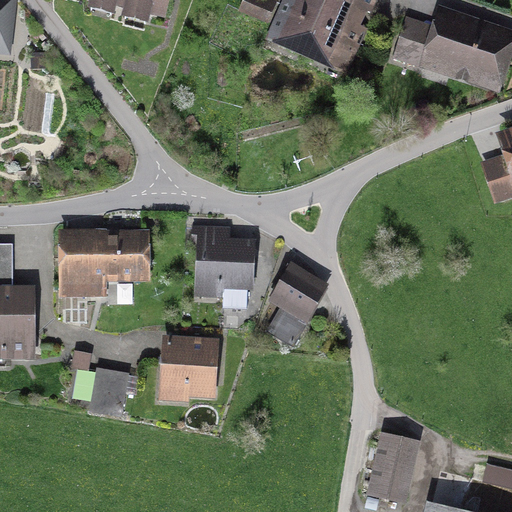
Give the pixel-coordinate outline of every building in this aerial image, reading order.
[(104,0),(162,15),(166,0),(104,0)] [(263,20),(270,5),(259,0),(247,0),(243,11),(263,20)] [(277,37),(305,50),(320,14),(326,2),(327,0),(300,0),(298,4),(293,2),(277,37)] [(327,0),(326,2),(320,14),(305,50),(344,67),(354,46),(343,41),(349,27),(344,24),(354,0),(327,0)] [(9,3),(0,2),(0,46),(4,47),(9,3)] [(505,42),(439,20),(429,53),(399,43),(395,57),(424,67),(427,57),(493,79),(505,42)] [(511,129),(503,133),(511,160),(511,129)] [(65,275),(65,296),(106,296),(106,276),(142,276),(142,238),(66,238),(66,275),(65,275)] [(200,283),(224,284),(223,309),(247,310),(250,246),(202,244),(200,283)] [(0,354),(32,354),(32,292),(1,292),(1,278),(7,278),(8,245),(0,245),(0,354)] [(321,294),(293,278),(282,297),(287,300),(275,322),(278,324),(272,333),(293,345),(303,327),(296,322),(303,309),(310,313),(321,294)] [(186,392),(211,393),(214,345),(167,342),(164,384),(187,386),(186,392)] [(97,370),(90,412),(121,417),(128,376),(97,370)] [(382,437),(369,492),(397,499),(410,444),(382,437)]
